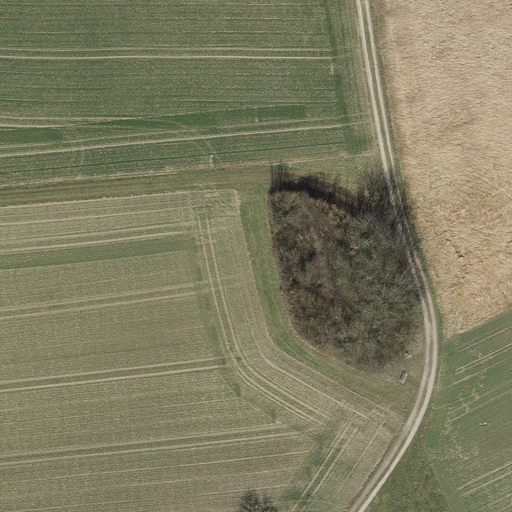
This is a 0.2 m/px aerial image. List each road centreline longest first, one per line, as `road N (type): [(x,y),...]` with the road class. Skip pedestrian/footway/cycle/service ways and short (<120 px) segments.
road 1 (track): [(356,511),(414,422),(434,353),(362,0)]
road 2 (track): [(411,247),(350,201),(260,176),(0,196)]
